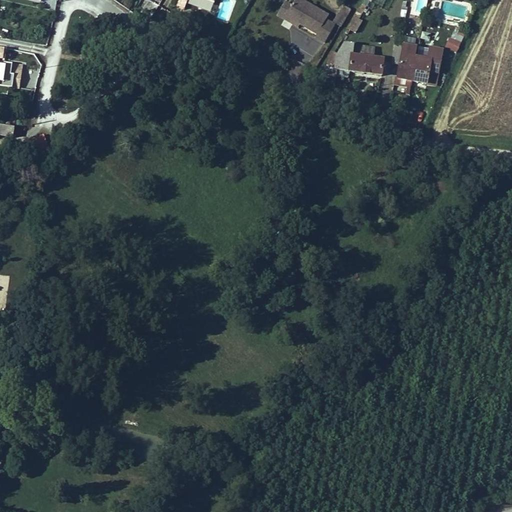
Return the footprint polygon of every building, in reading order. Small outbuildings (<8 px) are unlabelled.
[(283,0),(275,14),(295,26),(297,23),(283,14),(289,3),(284,0),(283,0)] [(326,14),(302,0),(290,0),(289,3),(283,14),(297,23),(313,33),(311,36),(321,41),(332,23),(323,18),(326,14)] [(342,28),(350,8),(341,5),(333,25),(342,28)] [(354,32),(361,22),(354,18),(348,29),(354,32)] [(454,52),(464,33),(455,29),(446,48),(454,52)] [(391,63),(400,65),(397,78),(411,81),(416,57),(416,54),(413,53),(415,47),(395,43),(391,63)] [(353,46),(344,45),(337,56),(331,56),(320,80),(332,84),(335,70),(349,72),(380,76),(382,61),(372,60),(374,48),(354,47),(353,46)] [(416,57),(411,81),(425,84),(427,71),(437,73),(441,52),(432,50),(430,60),(416,57)] [(0,86),(15,90),(19,65),(0,61),(0,86)] [(0,136),(12,138),(14,128),(0,126),(0,136)] [(36,154),(48,150),(43,136),(30,140),(34,150),(36,154)]
